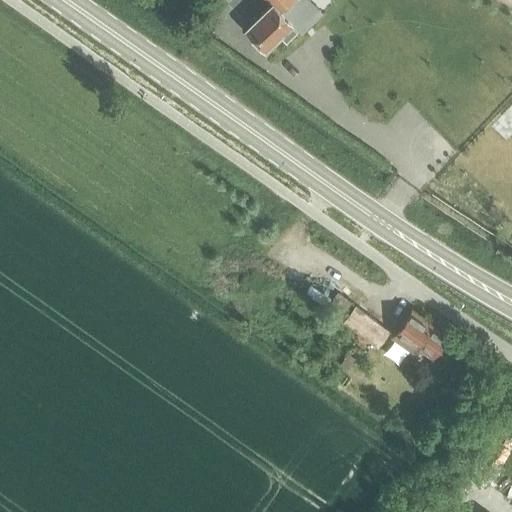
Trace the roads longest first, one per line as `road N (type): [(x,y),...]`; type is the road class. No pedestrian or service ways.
road 1 (primary): [(323,182),(65,0)]
road 2 (unclassified): [(323,182),(311,212),(511,355)]
road 3 (primary): [(511,302),(323,182)]
